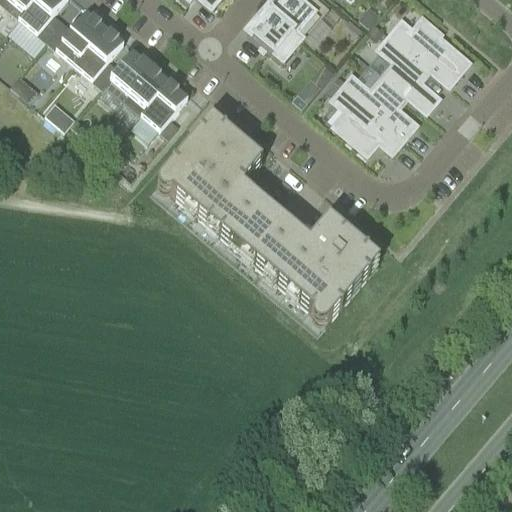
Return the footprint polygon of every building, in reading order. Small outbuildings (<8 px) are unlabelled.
[(0,0),(0,13),(17,28),(40,0),(0,0)] [(58,0),(40,0),(17,28),(35,43),(44,51),(61,31),(52,23),(67,6),(58,0)] [(173,0),(181,6),(186,0),(209,20),(213,15),(225,0),(173,0)] [(278,0),(263,18),(300,49),(327,17),(307,0),(299,0),(294,6),(285,0),(278,0)] [(337,0),(349,9),(356,0),(337,0)] [(377,23),(367,15),(357,27),(366,35),(377,23)] [(300,49),(263,18),(244,40),(281,71),(300,49)] [(61,31),(44,51),(54,59),(72,74),(103,37),(85,22),(71,39),(61,31)] [(387,45),(430,81),(446,95),(467,71),(442,49),(440,52),(435,47),(439,42),(421,26),(410,38),(400,29),(387,45)] [(372,32),(365,41),(370,45),(377,45),(382,39),(372,32)] [(103,37),(72,74),(90,90),(99,98),(108,87),(116,78),(107,70),(122,53),(103,37)] [(378,83),(407,108),(424,122),(437,106),(420,92),(430,81),(387,45),(375,58),(389,70),(378,83)] [(116,78),(108,87),(99,98),(100,99),(104,94),(121,109),(126,103),(149,76),(131,61),(116,78)] [(322,71),(309,86),(318,95),(332,79),(322,71)] [(126,103),(121,109),(139,124),(140,124),(167,92),(149,76),(126,103)] [(407,108),(378,83),(367,97),(350,82),(343,90),(339,94),(339,95),(340,97),(401,149),(414,133),(398,119),(407,108)] [(336,84),(332,88),(339,94),(343,90),(336,84)] [(139,124),(129,136),(146,151),(156,138),(158,140),(168,128),(186,107),(167,92),(140,124),(139,124)] [(390,161),(401,149),(340,97),(329,109),(342,120),(331,133),(365,163),(377,149),(390,161)] [(79,142),(85,135),(74,127),(68,134),(79,142)] [(168,128),(158,140),(166,146),(176,134),(168,128)] [(235,200),(256,176),(259,173),(220,140),(210,152),(198,142),(156,192),(157,193),(161,188),(162,188),(176,200),(173,204),(169,201),(168,202),(173,206),(183,215),(188,210),(198,219),(195,223),(194,224),(196,226),(206,234),(210,229),(221,238),(217,242),(216,243),(218,245),(228,253),(232,248),(243,257),(240,261),(239,262),(241,264),(241,263),(245,259),(255,268),(252,272),(251,273),(252,274),(263,283),(267,278),(278,287),(274,291),(274,292),(275,293),(285,302),(290,297),(300,306),(297,310),(296,311),(297,312),(310,323),(312,324),(312,323),(313,323),(309,319),(312,316),(326,328),(323,332),(322,333),(323,334),(324,333),(373,276),(376,272),(326,229),(302,257),(237,202),(235,200)] [(103,151),(93,142),(87,149),(97,158),(103,151)] [(115,173),(121,166),(111,158),(105,165),(115,173)]
